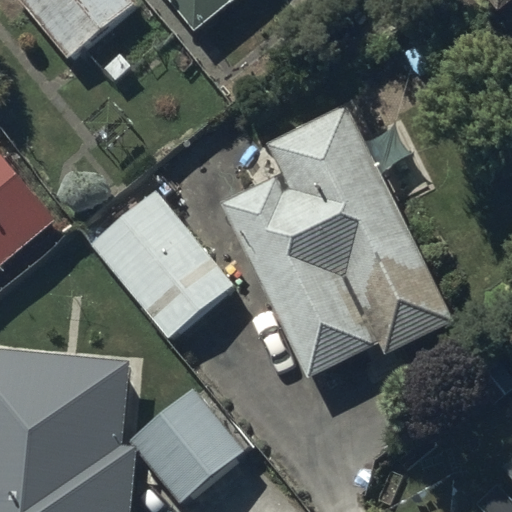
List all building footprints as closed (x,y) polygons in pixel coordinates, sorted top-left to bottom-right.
[(131,0),(10,0),(71,70),(140,10),(131,0)] [(159,0),(196,45),(251,0),(159,0)] [(511,0),(479,0),(501,26),(511,16),(511,0)] [(282,187),(222,217),(310,394),(382,359),(388,372),(458,337),(349,116),(267,156),(282,187)] [(0,169),(0,283),(59,233),(0,169)] [(159,199),(92,256),(172,352),(239,295),(159,199)] [(0,372),(0,511),(139,511),(144,475),(132,474),(141,387),(0,372)] [(210,406),(146,456),(190,511),(206,511),(261,469),(210,406)] [(511,468),(501,477),(511,489),(511,468)]
